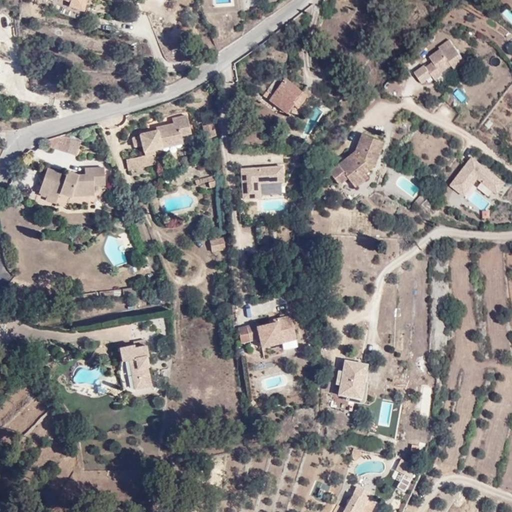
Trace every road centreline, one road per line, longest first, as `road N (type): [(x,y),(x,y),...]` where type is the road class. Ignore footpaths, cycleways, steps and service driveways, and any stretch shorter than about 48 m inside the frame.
road 1 (unclassified): [(0,168),(15,143),(44,128),(176,89),(221,64),(301,0)]
road 2 (unknown): [(221,64),(223,148),(243,284)]
